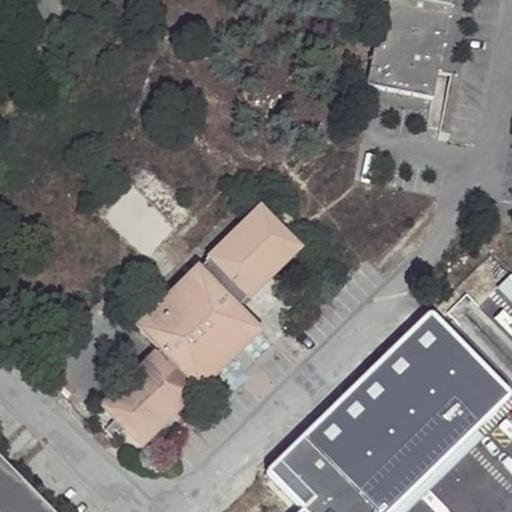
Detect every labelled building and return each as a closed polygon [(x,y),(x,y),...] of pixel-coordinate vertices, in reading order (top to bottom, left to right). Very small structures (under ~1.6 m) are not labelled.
[(386,0),(369,86),(437,100),(447,48),(456,0),(386,0)] [(106,407),(102,411),(115,425),(125,435),(140,452),(198,394),(199,395),(259,336),(237,314),(288,261),(290,263),(299,253),(284,239),(283,241),(271,230),(274,227),(259,213),(199,274),(198,273),(137,333),(159,357),(108,409),(106,407)] [(511,396),(431,314),(265,477),(300,511),(395,511),(511,397),(511,396)] [(105,434),(115,444),(125,435),(115,425),(105,434)] [(51,511),(0,460),(0,511),(51,511)]
